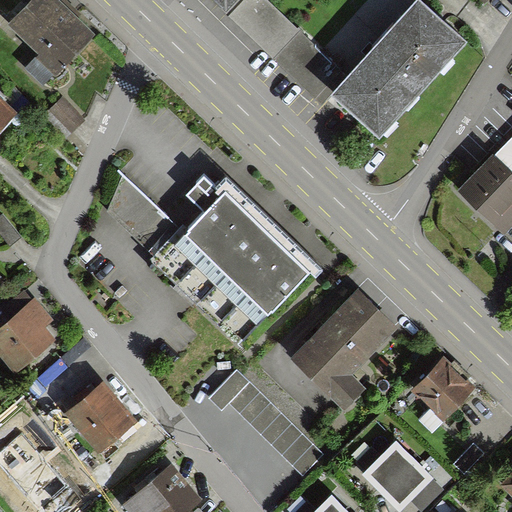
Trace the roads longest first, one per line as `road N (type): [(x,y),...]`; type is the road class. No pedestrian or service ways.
road 1 (residential): [(154,31),(55,250),(55,273),(248,511)]
road 2 (primary): [(374,241),(154,31)]
road 3 (residential): [(374,241),(511,38)]
road 4 (primary): [(511,370),(374,241)]
